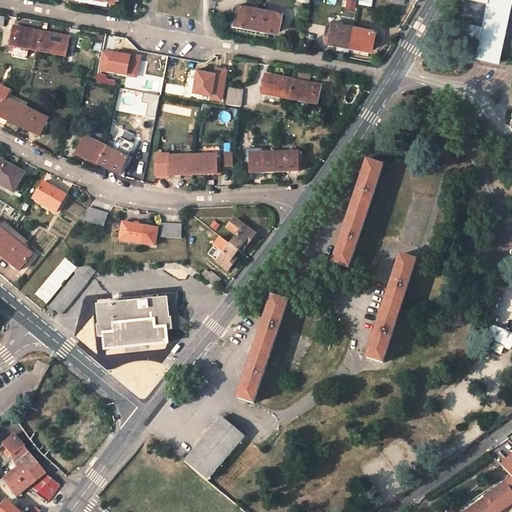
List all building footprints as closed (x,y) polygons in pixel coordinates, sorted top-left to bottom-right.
[(345,0),(345,7),(355,9),(356,0),(345,0)] [(499,61),(511,0),(461,0),(458,22),(473,26),(472,31),(481,33),(476,57),(499,61)] [(258,27),(261,9),(240,6),(237,24),(258,27)] [(281,14),(261,9),(258,27),(278,32),(281,14)] [(350,46),(353,27),(327,23),(325,37),(328,37),(327,41),(337,43),(350,46)] [(12,45),(38,50),(41,33),(15,27),(12,45)] [(375,31),(353,27),(350,46),(371,50),(375,31)] [(69,38),(41,33),(38,50),(66,56),(69,38)] [(94,50),(101,51),(103,36),(97,34),(94,50)] [(349,51),(350,46),(337,43),(335,48),(349,51)] [(163,72),(111,63),(108,80),(161,90),(161,87),(179,91),(182,75),(163,72)] [(191,95),(223,99),(227,67),(215,66),(215,70),(195,67),(191,95)] [(263,94),(291,98),(294,81),(266,76),(263,94)] [(320,85),(294,81),(291,98),(317,103),(320,85)] [(242,107),(243,89),(228,88),(226,105),(242,107)] [(0,115),(19,125),(26,108),(0,95),(0,115)] [(48,119),(26,108),(19,125),(40,135),(48,119)] [(223,112),(222,121),(230,122),(231,113),(223,112)] [(77,154),(99,163),(107,147),(84,137),(77,154)] [(127,158),(107,147),(99,163),(120,173),(127,158)] [(224,166),(233,166),(233,152),(224,152),(224,166)] [(251,172),(275,172),(275,153),(262,153),(251,154),(251,172)] [(297,153),(275,153),(275,172),(298,171),(297,153)] [(194,174),(194,157),(170,157),(170,155),(158,155),(156,160),(156,166),(156,169),(156,170),(157,173),(157,175),(171,174),(171,175),(194,174)] [(194,157),(194,174),(217,173),(221,173),(221,158),(217,158),(217,156),(194,157)] [(23,173),(0,159),(0,183),(13,191),(23,173)] [(382,166),(367,161),(332,266),(341,270),(343,265),(350,267),(382,166)] [(66,195),(43,183),(34,199),(56,212),(66,195)] [(108,213),(89,207),(85,219),(104,225),(108,213)] [(237,236),(231,244),(239,250),(244,243),(247,245),(255,234),(235,219),(228,228),(237,236)] [(157,228),(123,223),(121,238),(155,245),(157,228)] [(0,251),(16,232),(5,224),(2,226),(0,224),(0,251)] [(182,226),(162,224),(161,235),(181,237),(182,226)] [(25,239),(16,232),(0,251),(0,252),(20,268),(31,253),(26,250),(28,247),(23,243),(25,239)] [(242,252),(247,245),(244,243),(239,250),(242,252)] [(233,257),(239,250),(231,244),(216,264),(227,272),(236,259),(233,257)] [(216,260),(220,252),(212,247),(208,255),(216,260)] [(242,252),(239,250),(233,257),(236,259),(242,252)] [(415,261),(400,255),(367,356),(383,361),(415,261)] [(66,260),(38,293),(49,302),(77,269),(66,260)] [(216,285),(221,278),(211,271),(206,277),(216,285)] [(89,283),(78,274),(52,305),(63,313),(89,283)] [(287,300),(272,295),(238,396),(255,402),(287,300)] [(166,298),(98,305),(100,326),(99,326),(100,336),(105,335),(107,348),(167,342),(166,329),(171,328),(169,318),(168,319),(166,298)] [(511,342),(511,333),(493,326),(488,338),(510,348),(511,342)] [(246,436),(222,417),(188,460),(212,479),(246,436)] [(36,480),(45,473),(44,471),(41,467),(37,462),(32,456),(28,451),(25,447),(19,442),(13,436),(11,437),(3,444),(13,456),(19,471),(26,466),(36,480)] [(26,466),(19,471),(5,482),(17,496),(28,488),(48,501),(61,484),(56,481),(52,478),(48,475),(45,473),(36,480),(26,466)] [(511,491),(505,482),(485,497),(486,498),(483,500),(485,503),(481,506),(480,503),(466,511),(501,511),(511,504),(511,491)] [(1,508),(0,508),(0,511),(29,511),(20,511),(6,501),(1,508)]
